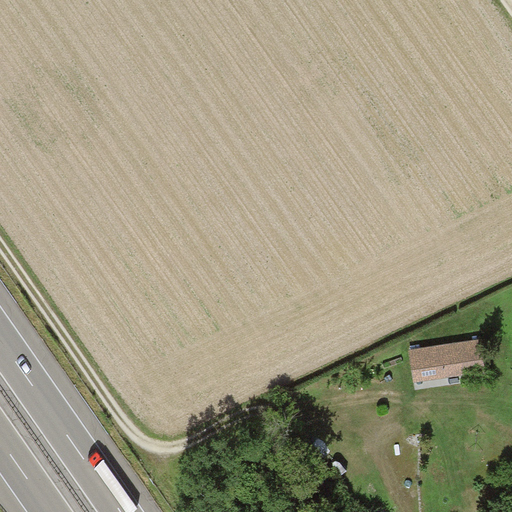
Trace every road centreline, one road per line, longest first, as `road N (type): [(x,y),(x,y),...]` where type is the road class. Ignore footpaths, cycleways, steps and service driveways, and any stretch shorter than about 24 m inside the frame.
road 1 (track): [(362,440),(311,426),(159,452),(138,445),(0,253)]
road 2 (motorway): [(122,511),(0,336)]
